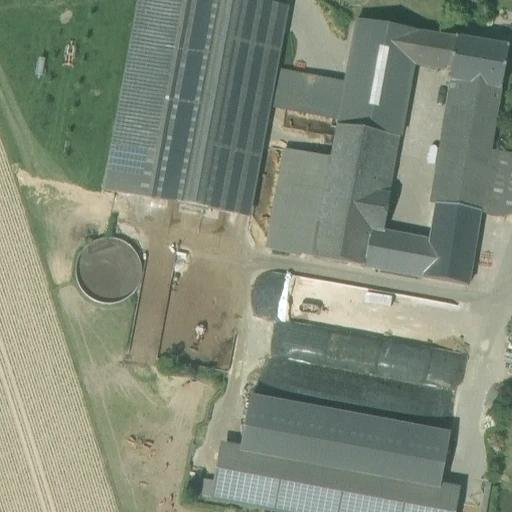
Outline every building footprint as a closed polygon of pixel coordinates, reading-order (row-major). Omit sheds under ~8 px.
[(104,192),(233,217),(271,9),(220,0),(139,0),(129,57),(104,192)] [(289,13),(271,9),(233,217),(249,219),(272,104),(278,73),(289,13)] [(400,140),(413,68),(411,67),(417,34),(356,23),(356,25),(345,86),(339,118),(337,128),(388,138),(400,140)] [(443,73),(443,69),(449,40),(417,34),(411,67),(413,68),(443,73)] [(455,41),(449,40),(443,69),(450,70),(455,41)] [(448,84),(456,85),(500,93),(508,51),(455,41),(450,70),(448,84)] [(339,118),(345,86),(278,73),(272,104),(339,118)] [(498,107),(500,93),(456,85),(453,99),(498,107)] [(476,236),(480,215),(490,156),(498,107),(453,99),(432,228),(476,236)] [(312,260),(376,271),(382,240),(389,197),(378,195),(388,138),(337,128),(331,160),(312,260)] [(378,195),(389,197),(400,140),(388,138),(378,195)] [(271,252),(312,260),(331,160),(289,153),(271,252)] [(511,168),(511,159),(490,156),(480,215),(503,219),(511,168)] [(511,168),(503,219),(511,216),(511,168)] [(432,228),(429,244),(474,251),(476,236),(432,228)] [(429,247),(382,240),(376,271),(423,280),(429,247)] [(93,304),(102,307),(112,307),(121,304),(129,300),(135,293),(140,284),(141,275),(140,266),(137,257),(131,249),(123,244),(114,241),(104,241),(95,243),(87,248),(81,255),(76,263),(75,273),(76,282),(79,291),(85,298),(93,304)] [(429,244),(429,247),(423,280),(423,281),(468,288),(474,251),(429,244)] [(448,437),(251,400),(242,450),(438,487),(448,437)] [(242,450),(221,446),(219,461),(456,504),(458,491),(438,487),(242,450)] [(205,482),(202,498),(277,511),(454,511),(456,504),(219,461),(214,484),(205,482)]
